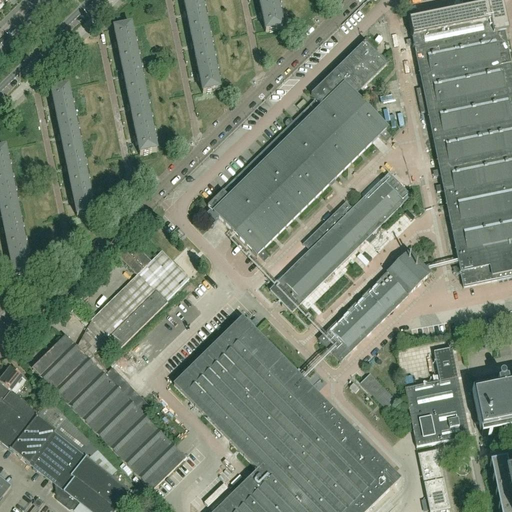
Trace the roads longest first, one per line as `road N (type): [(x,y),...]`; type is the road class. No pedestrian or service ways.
road 1 (unknown): [(248,293),(412,119)]
road 2 (residential): [(80,268),(70,258),(34,76)]
road 3 (residential): [(143,206),(133,196),(97,15)]
road 4 (residential): [(206,144),(196,134),(168,0)]
